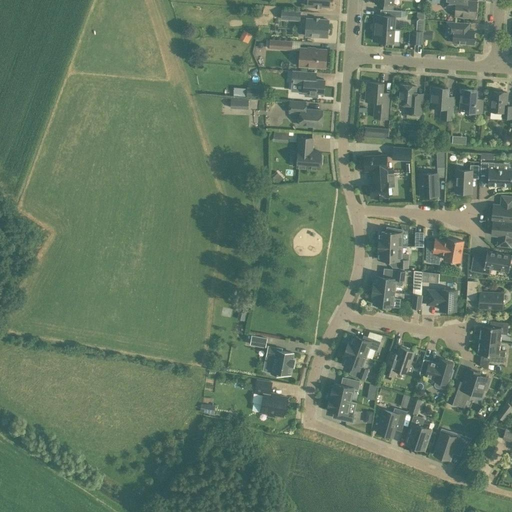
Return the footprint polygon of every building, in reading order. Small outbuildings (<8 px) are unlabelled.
[(474,16),(476,0),(470,0),(443,0),(443,7),(455,8),(454,15),(474,16)] [(435,12),(432,8),(429,8),(426,11),(426,14),(429,17),(432,17),(435,15),(435,12)] [(281,9),(280,19),(300,21),(301,11),(281,9)] [(393,28),(394,16),(401,16),(401,15),(406,16),(406,10),(401,10),(389,9),(388,15),(374,14),(373,27),(393,28)] [(306,17),(305,34),(327,36),(327,33),(328,32),(329,30),(328,29),(327,27),(328,19),(306,17)] [(472,43),(474,30),(466,29),(466,23),(447,21),(446,36),(453,37),(452,41),(472,43)] [(392,41),(393,28),(373,27),(373,39),(392,41)] [(239,38),(248,43),(252,34),(244,30),(239,38)] [(421,31),(416,31),(410,30),(409,43),(421,44),(421,31)] [(432,30),(424,30),(423,39),(432,40),(432,30)] [(266,39),(265,47),(291,48),(291,40),(266,39)] [(298,65),(324,66),(326,49),(300,47),(298,65)] [(323,92),(324,78),(304,77),(305,71),(292,70),(291,84),(303,85),(303,90),(305,90),(304,94),(316,95),(317,91),(323,92)] [(365,100),(374,100),(374,106),(373,116),(387,117),(388,92),(382,91),(382,82),(366,81),(365,100)] [(406,112),(420,113),(421,100),(414,100),(415,85),(400,84),(399,103),(407,103),(406,112)] [(431,86),(430,106),(440,107),(440,119),(453,120),(454,96),(447,95),(448,87),(431,86)] [(268,88),(247,87),(246,96),(267,98),(268,88)] [(482,99),(475,98),(476,89),(461,89),(460,110),(481,112),(482,99)] [(492,91),(490,111),(502,112),(501,118),(511,119),(511,117),(511,105),(506,105),(507,92),(492,91)] [(230,98),(230,108),(248,108),(249,98),(230,98)] [(320,125),(321,109),(304,108),(305,101),(289,100),(288,111),(300,112),(299,123),(320,125)] [(366,128),(366,136),(384,137),(385,129),(366,128)] [(409,130),(408,138),(419,138),(419,130),(409,130)] [(312,138),(299,137),(297,167),(319,168),(319,164),(322,164),(322,156),(320,156),(320,151),(310,151),(310,148),(311,148),(312,138)] [(409,160),(410,148),(393,147),(392,159),(409,160)] [(446,164),(445,152),(437,152),(437,164),(446,164)] [(387,171),(386,169),(387,169),(386,154),(364,156),(365,170),(373,170),(373,174),(376,174),(376,176),(394,175),(398,175),(398,171),(387,171)] [(494,162),(480,161),(480,173),(488,173),(488,184),(511,186),(511,170),(494,169),(494,162)] [(470,164),(470,170),(456,169),(455,192),(457,192),(457,194),(465,194),(465,192),(471,193),(472,178),(478,178),(479,165),(470,164)] [(419,188),(420,188),(421,196),(438,195),(437,173),(420,173),(420,181),(419,181),(419,188)] [(388,186),(395,186),(394,175),(376,176),(373,176),(374,183),(370,183),(371,197),(389,196),(388,186)] [(502,204),(503,204),(503,205),(493,204),(491,219),(511,221),(511,197),(502,196),(501,202),(501,203),(502,203),(502,204)] [(511,237),(511,236),(511,221),(491,219),(491,220),(493,220),(491,234),(501,236),(501,237),(500,237),(499,238),(499,239),(498,245),(510,246),(511,237)] [(379,238),(378,245),(401,246),(401,230),(402,230),(387,227),(387,228),(388,228),(388,232),(379,232),(379,238)] [(427,240),(426,261),(431,262),(433,252),(444,254),(443,259),(460,262),(463,240),(447,238),(447,241),(435,239),(434,241),(427,240)] [(408,254),(401,254),(401,246),(378,245),(378,252),(379,252),(378,259),(393,260),(393,267),(408,267),(408,254)] [(474,255),(471,270),(489,273),(490,268),(508,271),(511,255),(487,251),(486,257),(474,255)] [(373,283),(372,290),(394,292),(395,284),(402,285),(402,280),(404,280),(405,271),(389,269),(388,277),(376,276),(375,283),(373,283)] [(422,270),(413,270),(413,278),(422,278),(422,270)] [(477,281),(467,280),(466,304),(476,305),(477,281)] [(421,295),(422,285),(413,284),(412,294),(421,295)] [(440,303),(440,309),(455,310),(456,290),(441,289),(441,290),(428,290),(427,304),(438,304),(438,303),(440,303)] [(393,298),(394,292),(372,290),(372,296),(374,296),(373,304),(399,307),(400,299),(393,298)] [(502,309),(503,293),(480,291),(479,308),(502,309)] [(412,307),(420,308),(421,295),(413,294),(412,307)] [(238,319),(246,320),(248,309),(240,307),(238,319)] [(492,327),(481,326),(479,339),(500,342),(501,333),(507,334),(508,323),(493,321),(492,327)] [(252,335),(250,344),(265,346),(267,338),(252,335)] [(350,342),(348,341),(346,348),(366,356),(370,347),(377,349),(380,342),(367,337),(366,340),(353,335),(350,342)] [(500,342),(479,339),(478,353),(489,354),(489,360),(504,362),(505,351),(499,350),(500,342)] [(293,366),(294,364),(295,359),(292,358),(293,352),(281,350),(282,349),(268,346),(267,355),(275,356),(271,373),(282,375),(282,373),(290,374),(292,365),(293,366)] [(400,347),(398,354),(391,352),(384,372),(393,376),(395,369),(406,373),(407,371),(409,372),(411,371),(412,367),(411,365),(409,364),(413,351),(400,347)] [(368,369),(362,367),(366,356),(346,348),(343,355),(345,356),(342,364),(355,369),(353,374),(365,378),(368,369)] [(453,369),(451,369),(453,363),(440,359),(439,363),(423,359),(419,373),(434,378),(434,380),(436,380),(434,384),(436,386),(441,388),(444,387),(445,383),(447,384),(449,377),(451,377),(453,369)] [(448,402),(456,405),(461,389),(481,396),(483,388),(486,389),(490,378),(479,374),(479,372),(468,368),(463,382),(456,379),(448,402)] [(332,385),(330,396),(350,401),(353,388),(358,389),(359,381),(347,378),(345,385),(334,383),(334,385),(332,385)] [(257,380),(254,392),(263,394),(260,411),(268,413),(269,415),(273,416),(274,414),(283,416),(287,397),(270,394),(272,382),(257,380)] [(353,415),(356,402),(350,401),(330,396),(327,408),(328,408),(328,409),(341,412),(339,419),(352,422),(354,415),(353,415)] [(422,400),(413,397),(408,410),(417,413),(422,400)] [(204,412),(214,413),(215,405),(205,404),(202,404),(201,411),(204,411),(204,412)] [(511,409),(511,407),(506,404),(497,417),(504,421),(511,409)] [(397,426),(401,427),(400,430),(401,431),(407,411),(394,408),(393,412),(383,409),(376,432),(392,437),(395,428),(396,427),(397,426)] [(423,418),(414,415),(405,443),(411,445),(411,446),(418,448),(418,447),(424,450),(431,429),(421,425),(423,418)] [(511,429),(506,428),(502,439),(511,442),(511,429)] [(450,459),(452,451),(455,450),(461,452),(463,445),(466,446),(471,438),(450,431),(449,434),(441,431),(434,454),(450,459)] [(483,464),(470,456),(463,467),(462,469),(471,474),(476,477),(483,464)]
